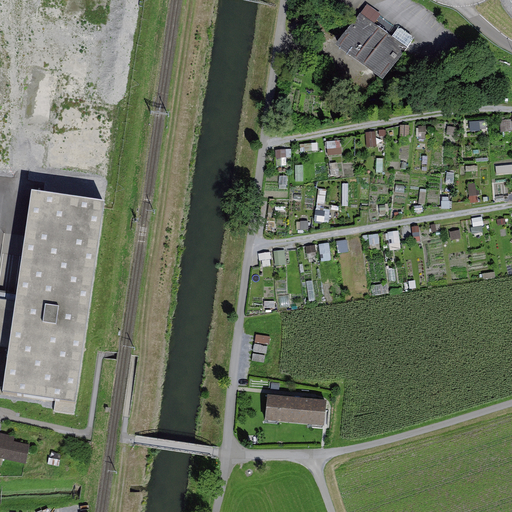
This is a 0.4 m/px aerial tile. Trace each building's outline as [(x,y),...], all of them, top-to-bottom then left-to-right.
[(38,62),(36,79),(60,83),(17,399),(87,409),(142,0),(76,0),(70,44),(41,40),(38,62)] [(73,0),(44,0),(41,19),(70,23),(73,0)] [(413,37),(370,4),(334,52),(377,84),(413,37)] [(0,87),(4,58),(7,36),(10,16),(0,14),(0,289),(15,176),(0,174),(0,87)] [(7,36),(4,58),(38,62),(41,40),(7,36)] [(327,142),(328,155),(343,154),(342,141),(327,142)] [(468,185),(471,203),(479,201),(475,184),(468,185)] [(324,208),(326,190),(320,189),(316,221),(329,222),(331,209),(324,208)] [(474,226),(483,224),(482,217),(473,218),(474,226)] [(389,231),(391,249),(401,248),(399,231),(389,231)] [(275,250),(276,265),(286,264),(285,250),(275,250)] [(252,358),(264,361),(271,337),(258,334),(252,358)] [(326,401),(268,398),(267,422),(324,426),(326,401)] [(0,456),(33,464),(39,437),(0,428),(0,456)]
